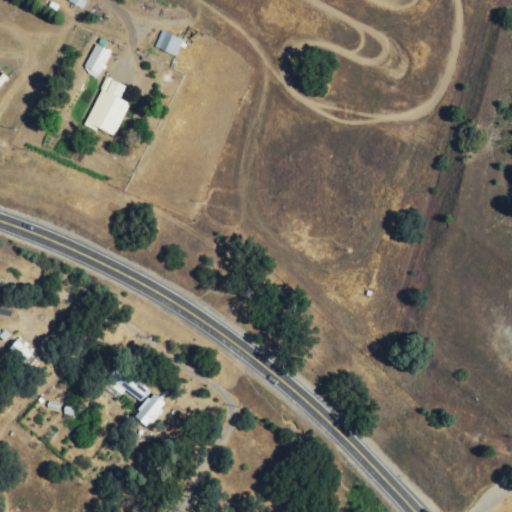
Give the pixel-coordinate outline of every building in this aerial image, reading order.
[(156,48),(179,54),(184,36),(161,30),(156,48)] [(99,77),(111,49),(94,42),(83,70),(99,77)] [(115,136),(131,102),(122,98),(128,85),(107,76),(86,123),(115,136)] [(3,334),(28,363),(39,353),(14,325),(3,334)] [(128,386),(142,401),(150,393),(127,368),(111,383),(121,394),(128,386)] [(139,414),(153,425),(172,401),(158,390),(139,414)]
